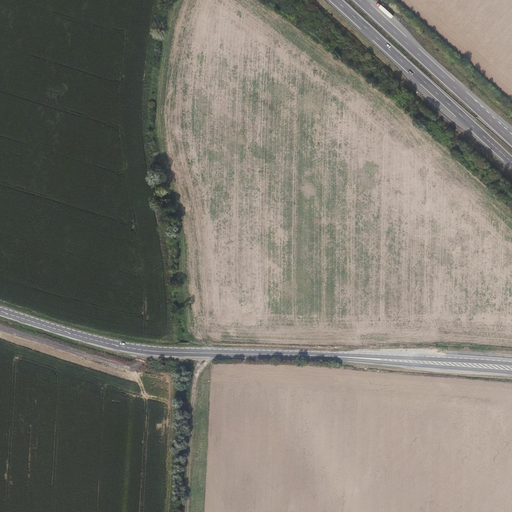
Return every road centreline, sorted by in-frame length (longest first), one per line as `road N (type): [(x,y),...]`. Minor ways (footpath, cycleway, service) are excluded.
road 1 (tertiary): [(0,310),(150,351),(318,355)]
road 2 (trunk): [(332,0),(511,164)]
road 3 (trunk): [(511,140),(359,0)]
road 4 (tertiary): [(318,355),(511,372)]
road 5 (tertiary): [(511,364),(318,355)]
road 6 (track): [(206,353),(193,380),(186,511)]
